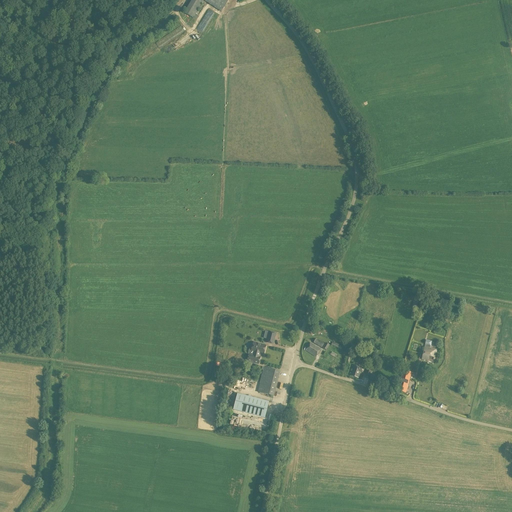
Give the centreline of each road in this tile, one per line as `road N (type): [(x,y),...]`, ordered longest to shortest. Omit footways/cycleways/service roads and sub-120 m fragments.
road 1 (unclassified): [(293,361),(352,200),(355,168),(312,59),(266,0)]
road 2 (unclassified): [(511,430),(293,361)]
road 3 (unclassified): [(262,511),(293,361)]
